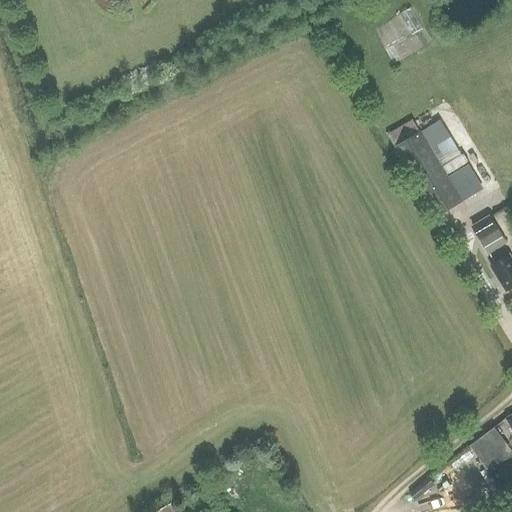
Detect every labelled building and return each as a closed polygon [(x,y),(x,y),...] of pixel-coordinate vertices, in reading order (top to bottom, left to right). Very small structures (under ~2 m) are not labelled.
[(436,215),(463,199),(420,129),(393,146),(436,215)] [(470,225),(479,240),(498,229),(489,214),(470,225)] [(511,260),(509,255),(491,266),(505,290),(511,285),(511,260)] [(504,441),(494,427),(470,445),(480,458),(504,441)] [(175,511),(171,503),(152,511),(175,511)]
